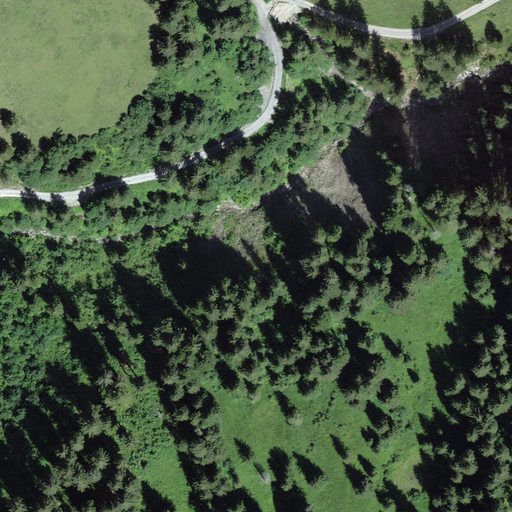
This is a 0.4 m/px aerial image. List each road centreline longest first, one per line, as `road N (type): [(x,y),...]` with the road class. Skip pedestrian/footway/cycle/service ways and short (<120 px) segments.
road 1 (track): [(270,0),(263,16),(278,73),(257,122),(145,173),(88,189),(0,190)]
road 2 (track): [(490,0),(415,31),(355,24),(293,0)]
